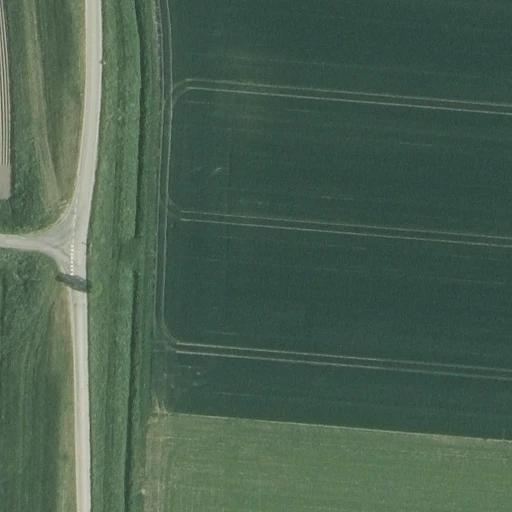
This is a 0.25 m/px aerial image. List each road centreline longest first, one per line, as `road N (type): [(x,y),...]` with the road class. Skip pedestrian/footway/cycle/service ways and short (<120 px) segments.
road 1 (unclassified): [(86,511),(70,251)]
road 2 (unclassified): [(70,251),(95,68),(92,0)]
